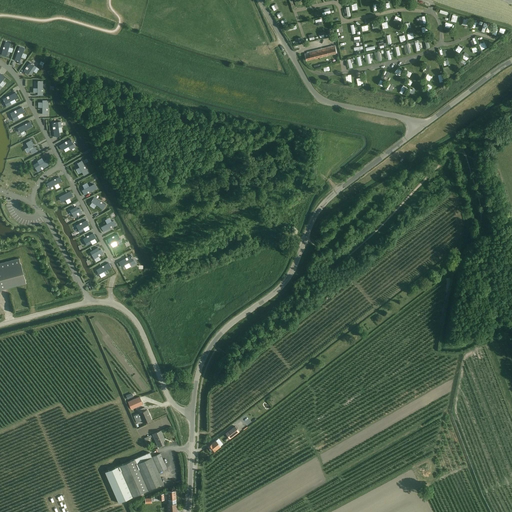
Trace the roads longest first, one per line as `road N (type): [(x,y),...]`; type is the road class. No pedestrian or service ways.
road 1 (secondary): [(192,416),(197,373),(214,341),(282,286),(330,197),(417,130)]
road 2 (unclassified): [(417,130),(396,116),(325,100),(291,53)]
road 3 (residential): [(108,302),(112,260),(62,165)]
road 4 (unclassified): [(108,302),(144,335),(175,411),(192,416)]
road 5 (residential): [(62,165),(0,62)]
